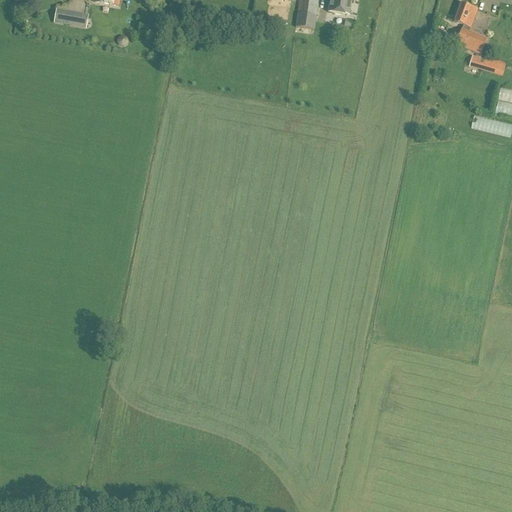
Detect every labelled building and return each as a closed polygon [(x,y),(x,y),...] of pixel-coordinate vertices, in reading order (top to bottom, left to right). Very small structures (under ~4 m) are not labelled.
[(314,30),(318,0),(299,0),(295,27),(314,30)] [(349,16),(351,0),(330,0),(329,12),(349,16)] [(470,29),(477,11),(462,4),(454,23),(463,26),(462,30),(455,46),(481,56),(487,40),(469,32),(470,29)] [(86,30),(88,16),(56,10),(53,24),(86,30)] [(345,21),(344,27),(353,29),(355,23),(345,21)] [(162,42),(164,32),(153,29),(151,40),(162,42)] [(323,65),(347,72),(351,56),(327,50),(323,65)] [(485,60),(472,56),(469,68),(502,77),(506,64),(486,58),(485,60)] [(497,131),(505,132),(506,125),(498,123),(497,131)]
